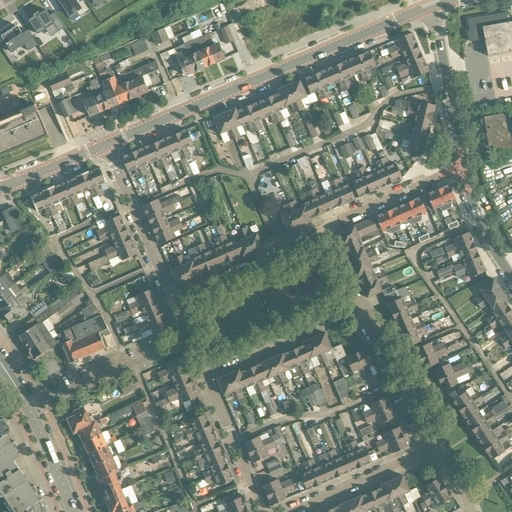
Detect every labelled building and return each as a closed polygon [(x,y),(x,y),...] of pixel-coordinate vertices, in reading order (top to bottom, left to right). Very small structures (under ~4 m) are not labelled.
[(75,0),(59,0),(65,8),(63,9),(67,15),(69,14),(70,16),(77,12),(80,17),(89,10),(83,0),(78,4),(75,0)] [(38,34),(46,30),(53,24),(58,32),(65,28),(55,13),(50,16),(46,10),(40,14),(38,12),(33,15),(34,17),(29,20),(38,34)] [(470,32),(467,32),(469,42),(485,40),(488,57),(511,52),(511,21),(511,22),(510,12),(468,20),(470,32)] [(17,25),(1,36),(12,53),(28,42),(32,49),(38,45),(28,30),(23,34),(17,25)] [(226,45),(233,41),(227,26),(219,29),(226,45)] [(156,45),(169,39),(164,28),(152,33),(156,45)] [(388,48),(391,54),(416,43),(412,33),(397,40),(399,44),(388,48)] [(205,40),(215,63),(225,59),(219,44),(215,46),(209,34),(203,37),(205,40)] [(133,50),(146,45),(144,39),(131,45),(133,50)] [(198,53),(205,68),(215,63),(205,40),(200,43),(203,51),(198,53)] [(184,45),(195,72),(205,68),(198,53),(193,41),(184,44),(185,44),(184,45)] [(416,43),(391,54),(392,58),(403,54),(405,59),(421,53),(416,43)] [(195,72),(184,45),(174,49),(176,53),(180,51),(184,59),(179,61),(182,69),(185,75),(185,76),(195,72)] [(165,69),(173,65),(168,52),(159,55),(165,69)] [(370,52),(358,56),(368,80),(373,78),(371,73),(370,73),(368,69),(376,66),(370,52)] [(421,53),(405,59),(407,63),(396,68),(399,73),(425,62),(421,53)] [(368,80),(358,56),(348,61),(354,75),(360,73),(362,77),(361,77),(363,82),(368,80)] [(119,63),(119,65),(121,69),(130,65),(128,59),(119,63)] [(103,93),(109,108),(119,104),(108,80),(100,60),(94,62),(99,75),(95,77),(96,79),(103,93)] [(156,61),(127,73),(137,96),(148,91),(142,77),(159,70),(156,61)] [(354,75),(348,61),(337,66),(347,89),(352,87),(350,82),(349,83),(347,78),(354,75)] [(425,62),(399,73),(395,75),(397,80),(401,78),(411,73),(414,79),(429,72),(425,62)] [(87,69),(85,64),(79,66),(81,72),(87,69)] [(347,89),(337,66),(326,70),(332,84),(338,82),(340,86),(339,87),(341,91),(347,89)] [(332,84),(326,70),(316,75),(326,98),(327,101),(331,99),(330,96),(331,96),(328,91),(327,92),(326,87),(332,84)] [(53,92),(72,84),(67,73),(48,81),(53,92)] [(137,96),(127,73),(122,75),(126,83),(122,85),(128,100),(137,96)] [(320,100),(321,100),(326,98),(316,75),(304,80),(310,94),(317,91),(319,95),(318,96),(320,100)] [(388,90),(394,87),(390,76),(384,78),(388,90)] [(118,86),(114,78),(108,80),(119,104),(128,100),(122,85),(118,86)] [(90,90),(100,112),(109,108),(103,93),(96,79),(90,82),(91,86),(88,88),(86,89),(87,91),(89,90),(90,90)] [(300,81),(289,86),(299,111),(305,109),(303,104),(302,104),(300,100),(307,97),(300,81)] [(72,84),(53,92),(56,98),(57,97),(59,104),(65,101),(63,95),(75,90),(72,84)] [(299,111),(289,86),(278,91),(279,93),(285,107),(291,104),(293,108),(292,108),(294,113),(299,111)] [(372,103),(377,101),(371,86),(365,88),(372,103)] [(383,98),(388,96),(384,86),(379,88),(383,98)] [(100,112),(90,90),(89,90),(87,91),(85,92),(88,100),(84,101),(90,116),(100,112)] [(286,109),(285,107),(279,93),(268,98),(279,122),(280,125),(285,123),(282,115),(281,116),(279,111),(286,109)] [(279,122),(268,98),(258,103),(264,118),(270,115),(272,120),(273,124),(279,122)] [(65,101),(59,104),(65,118),(71,115),(65,101)] [(408,112),(433,118),(436,106),(420,102),(418,109),(414,108),(414,107),(409,106),(408,112)] [(264,118),(258,103),(247,107),(257,131),(262,129),(261,125),(260,125),(258,120),(264,118)] [(0,155),(48,135),(38,112),(35,104),(1,119),(0,118),(0,155)] [(353,120),(359,118),(353,105),(348,107),(353,120)] [(257,131),(247,107),(236,112),(242,125),(243,127),(249,124),(251,129),(250,129),(252,133),(257,131)] [(414,125),(430,129),(433,118),(408,112),(392,108),(391,113),(411,118),(412,117),(416,118),(414,125)] [(242,125),(236,112),(235,109),(224,114),(235,138),(240,136),(238,132),(237,132),(235,128),(242,125)] [(339,127),(344,124),(339,112),(333,114),(339,127)] [(235,138),(224,114),(213,118),(220,134),(226,131),(228,136),(227,136),(229,141),(235,138)] [(502,115),(485,118),(488,134),(486,134),(488,147),(491,147),(492,153),(511,149),(511,143),(510,133),(504,134),(502,124),(504,123),(502,115)] [(211,120),(206,122),(208,128),(214,125),(211,120)] [(312,139),(318,136),(312,123),(312,124),(307,126),(312,139)] [(404,129),(402,134),(427,140),(430,129),(414,125),(413,132),(408,131),(404,129)] [(376,129),(375,134),(384,142),(384,138),(386,132),(376,129)] [(176,134),(186,158),(191,157),(189,152),(188,152),(186,148),(193,145),(187,130),(176,134)] [(296,146),(293,140),(291,135),(290,132),(284,135),(290,148),(296,146)] [(392,140),(393,134),(386,132),(384,138),(392,140)] [(180,161),(182,160),(186,158),(176,134),(165,139),(171,154),(174,162),(180,160),(180,161)] [(370,151),(376,149),(369,134),(363,136),(370,151)] [(427,140),(402,134),(401,140),(406,141),(406,140),(411,142),(409,148),(424,152),(427,140)] [(358,151),(364,149),(359,138),(353,141),(358,151)] [(154,144),(164,168),(169,166),(167,161),(166,162),(164,157),(171,154),(165,139),(154,144)] [(345,159),(353,156),(348,143),(340,147),(345,159)] [(158,170),(164,168),(154,144),(143,148),(150,164),(156,161),(158,165),(157,166),(159,170),(158,170)] [(132,153),(143,177),(144,177),(148,175),(146,171),(145,171),(143,167),(150,164),(143,148),(132,153)] [(414,163),(421,155),(417,152),(411,160),(414,163)] [(143,177),(132,153),(121,158),(128,173),(134,170),(136,174),(135,175),(137,179),(143,177)] [(247,168),(253,166),(248,154),(243,157),(247,168)] [(300,170),(310,166),(306,156),(296,161),(297,164),(300,170)] [(386,157),(381,160),(391,184),(403,179),(396,164),(389,167),(388,162),(386,157)] [(391,184),(381,160),(376,162),(378,167),(379,166),(381,170),(374,173),(381,188),(391,184)] [(188,163),(182,165),(183,168),(187,175),(193,173),(189,164),(188,163)] [(297,179),(303,177),(297,164),(292,166),(297,179)] [(359,169),(370,193),(381,188),(374,173),(368,176),(366,172),(367,172),(365,167),(359,169)] [(100,168),(88,173),(98,197),(105,194),(103,189),(101,190),(99,185),(106,182),(100,168)] [(370,193),(359,169),(354,171),(356,176),(357,176),(359,180),(352,183),(359,198),(370,193)] [(167,173),(170,181),(176,178),(173,171),(167,173)] [(281,187),(287,184),(281,172),(275,174),(281,187)] [(98,197),(88,173),(76,177),(83,192),(90,189),(92,194),(90,195),(92,199),(98,197)] [(83,192),(76,177),(65,182),(75,206),(82,203),(80,199),(78,200),(76,195),(83,192)] [(340,177),(333,180),(343,205),(355,200),(348,184),(342,187),(340,183),(342,182),(340,177)] [(343,205),(333,180),(327,183),(329,188),(331,187),(333,191),(325,194),(332,210),(343,205)] [(75,206),(65,182),(54,187),(60,202),(67,199),(69,203),(67,204),(69,209),(75,206)] [(449,185),(438,190),(447,210),(451,208),(452,202),(456,200),(449,185)] [(60,202),(54,187),(42,192),(53,216),(59,213),(57,209),(55,209),(53,205),(60,202)] [(332,210),(325,194),(319,197),(317,193),(319,192),(316,187),(310,190),(321,215),(332,210)] [(321,215),(310,190),(304,193),(306,198),(308,197),(310,201),(303,204),(304,207),(311,222),(310,219),(321,215)] [(447,210),(438,190),(427,195),(430,200),(434,210),(438,207),(443,212),(447,210)] [(53,216),(42,192),(31,197),(37,211),(44,208),(46,213),(45,214),(47,218),(53,216)] [(172,205),(179,202),(182,201),(180,196),(160,205),(157,200),(142,206),(146,216),(172,205)] [(422,221),(422,214),(426,212),(420,198),(409,203),(418,223),(422,221)] [(311,222),(304,207),(297,210),(295,206),(297,205),(295,200),(289,203),(299,227),(311,222)] [(105,203),(107,211),(114,209),(112,202),(105,203)] [(299,227),(289,203),(283,206),(285,211),(286,210),(288,214),(281,217),(288,232),(299,227)] [(418,223),(409,203),(398,207),(405,222),(409,220),(413,225),(418,223)] [(151,225),(166,219),(164,214),(174,210),(172,205),(146,216),(151,225)] [(12,233),(23,228),(14,207),(3,212),(12,233)] [(404,222),(398,207),(387,212),(396,232),(401,230),(400,224),(404,222)] [(387,212),(376,217),(383,232),(387,230),(392,234),(396,232),(387,212)] [(99,237),(125,226),(120,216),(105,222),(107,227),(96,232),(99,237)] [(447,226),(452,223),(449,217),(444,220),(447,226)] [(155,235),(181,224),(178,219),(168,223),(166,219),(151,225),(155,235)] [(379,235),(379,233),(374,223),(372,219),(339,233),(344,244),(348,254),(363,248),(361,243),(379,235)] [(172,233),(183,229),(181,224),(155,235),(159,245),(174,238),(172,233)] [(114,242),(129,235),(125,226),(99,237),(101,242),(112,237),(114,242)] [(241,256),(236,243),(235,241),(228,243),(226,239),(227,239),(225,234),(221,226),(216,228),(220,237),(230,261),(241,256)] [(246,227),(242,229),(253,254),(259,252),(261,252),(263,250),(264,250),(263,248),(264,246),(262,245),(257,234),(250,237),(246,227)] [(28,237),(33,233),(28,228),(23,233),(28,237)] [(253,254),(242,229),(237,231),(239,237),(240,236),(241,240),(236,243),(241,256),(242,259),(253,254)] [(444,249),(446,254),(473,243),(469,233),(454,239),(456,244),(444,249)] [(107,256),(133,244),(129,235),(114,242),(116,246),(105,251),(107,256)] [(230,261),(220,237),(215,239),(217,243),(219,247),(213,250),(220,266),(230,261)] [(473,243),(446,254),(448,259),(459,254),(461,259),(477,252),(473,243)] [(133,244),(107,256),(89,264),(92,271),(110,263),(109,261),(120,256),(122,261),(137,254),(133,244)] [(220,266),(213,250),(206,253),(205,248),(203,244),(198,246),(209,271),(220,266)] [(209,271),(198,246),(193,248),(195,252),(196,252),(197,257),(191,259),(198,275),(209,271)] [(42,259),(51,252),(48,247),(39,255),(42,259)] [(363,248),(348,254),(352,265),(377,255),(375,250),(370,252),(371,253),(366,254),(363,248)] [(432,251),(433,257),(445,254),(444,248),(432,251)] [(198,275),(191,259),(188,252),(177,257),(188,282),(199,277),(198,275)] [(477,252),(461,259),(463,263),(452,268),(451,265),(436,272),(439,279),(481,262),(477,252)] [(51,271),(60,265),(53,254),(45,260),(49,264),(47,265),(51,271)] [(377,255),(352,265),(357,276),(358,275),(373,269),(370,263),(374,261),(374,262),(379,260),(377,255)] [(188,282),(177,257),(171,260),(173,264),(175,263),(177,268),(170,271),(175,283),(175,285),(177,286),(177,287),(179,286),(181,287),(183,284),(188,282)] [(481,262),(439,279),(441,284),(442,286),(457,280),(461,289),(473,283),(471,278),(485,272),(481,262)] [(69,284),(76,279),(68,268),(61,273),(69,284)] [(362,286),(386,276),(384,271),(379,273),(380,274),(375,276),(373,269),(358,275),(362,286)] [(0,296),(9,290),(3,282),(10,277),(8,273),(0,278),(0,296)] [(94,287),(101,282),(96,275),(89,280),(94,287)] [(388,281),(386,276),(362,286),(367,297),(382,291),(379,284),(383,283),(388,281)] [(474,300),(477,304),(500,289),(493,279),(478,289),(482,295),(478,298),(478,297),(474,300)] [(0,307),(2,310),(3,310),(24,295),(29,291),(25,286),(21,290),(16,284),(9,290),(0,296),(0,307)] [(27,347),(49,332),(42,322),(84,291),(80,284),(48,308),(34,318),(38,324),(20,336),(20,338),(22,342),(24,342),(27,347)] [(382,291),(386,301),(407,292),(405,288),(404,288),(396,292),(394,286),(382,291)] [(128,305),(130,310),(156,299),(152,289),(137,296),(139,300),(128,305)] [(500,289),(477,304),(480,309),(484,307),(483,306),(487,303),(491,308),(492,309),(505,301),(507,299),(500,289)] [(407,292),(386,301),(387,303),(392,315),(416,304),(414,299),(409,301),(410,302),(405,304),(403,299),(409,297),(407,292)] [(3,310),(2,310),(1,311),(10,322),(20,314),(23,317),(28,313),(22,306),(28,301),(24,295),(3,310)] [(87,307),(92,303),(89,298),(84,302),(87,307)] [(156,299),(130,310),(132,315),(143,310),(145,315),(160,308),(156,299)] [(29,312),(34,318),(48,308),(44,301),(29,312)] [(492,309),(491,308),(489,309),(493,315),(489,318),(489,317),(485,320),(488,325),(510,309),(505,301),(492,309)] [(86,321),(101,315),(93,303),(92,303),(87,307),(82,311),(86,321)] [(416,304),(392,315),(396,326),(412,319),(409,313),(414,311),(414,312),(418,310),(416,304)] [(160,308),(145,315),(147,319),(136,324),(138,330),(165,318),(160,308)] [(511,311),(510,309),(488,325),(491,329),(495,326),(494,326),(498,323),(503,329),(511,322),(511,311)] [(117,322),(128,317),(125,311),(114,316),(117,322)] [(101,315),(86,321),(63,331),(68,341),(61,344),(70,364),(70,363),(78,360),(79,359),(83,357),(84,358),(85,357),(89,355),(90,355),(99,351),(100,351),(100,350),(108,347),(104,337),(110,334),(101,315)] [(165,318),(138,330),(122,337),(124,341),(122,342),(124,347),(134,342),(132,339),(141,335),(140,334),(151,329),(153,334),(169,328),(165,318)] [(412,319),(396,326),(401,337),(426,327),(424,322),(419,324),(415,326),(412,319)] [(511,322),(503,329),(506,335),(503,337),(502,336),(498,339),(497,338),(487,345),(491,351),(501,344),(511,336),(511,322)] [(426,327),(401,337),(405,347),(421,341),(418,335),(423,333),(423,334),(428,332),(426,327)] [(56,344),(49,332),(27,347),(30,352),(29,354),(31,356),(33,357),(34,358),(43,353),(46,353),(47,352),(47,350),(56,344)] [(65,337),(63,332),(54,337),(56,341),(65,337)] [(313,338),(324,363),(330,361),(335,359),(331,349),(324,333),(313,338)] [(511,336),(501,344),(504,348),(508,346),(508,345),(511,342),(511,336)] [(324,363),(313,338),(302,342),(303,345),(309,359),(310,359),(316,356),(318,360),(317,361),(319,366),(324,363)] [(415,349),(419,359),(445,348),(443,343),(433,347),(431,343),(415,349)] [(345,358),(346,357),(341,344),(331,349),(335,359),(337,362),(346,358),(345,358)] [(310,359),(309,359),(303,345),(293,350),(304,374),(309,372),(307,367),(306,368),(304,363),(311,360),(310,359)] [(445,348),(419,359),(423,369),(439,363),(437,358),(447,353),(445,348)] [(356,353),(367,379),(371,390),(376,388),(371,377),(366,366),(372,364),(365,349),(356,353)] [(304,374),(293,350),(283,354),(290,370),(293,378),(299,376),(304,374)] [(290,370),(283,354),(283,353),(271,358),(282,383),(287,381),(285,377),(284,377),(283,373),(290,370)] [(356,353),(346,357),(345,358),(346,358),(337,362),(344,378),(344,379),(346,378),(353,375),(357,384),(362,382),(361,381),(367,379),(356,353)] [(158,374),(160,378),(186,367),(181,357),(166,364),(169,369),(158,374)] [(282,383),(271,358),(260,363),(261,364),(267,379),(274,376),(276,381),(275,381),(277,386),(282,383)] [(434,370),(438,379),(465,368),(463,363),(452,368),(450,363),(434,370)] [(267,379),(261,364),(251,368),(261,392),(266,390),(264,386),(263,386),(261,382),(267,379)] [(465,368),(438,379),(443,389),(458,383),(456,378),(467,373),(473,371),(471,366),(465,368)] [(186,367),(160,378),(162,384),(173,379),(175,383),(190,377),(186,367)] [(261,392),(251,368),(240,373),(246,386),(247,388),(252,385),(254,390),(256,395),(261,392)] [(246,386),(240,373),(239,370),(228,374),(239,400),(244,398),(242,393),(241,393),(239,389),(246,386)] [(239,400),(228,374),(217,379),(224,395),(230,392),(232,397),(234,402),(239,400)] [(125,394),(141,387),(136,377),(120,384),(125,394)] [(190,377),(175,383),(177,388),(158,396),(160,401),(194,386),(190,377)] [(344,379),(344,378),(333,383),(340,400),(351,395),(348,388),(350,388),(346,378),(344,379)] [(313,393),(320,389),(318,383),(310,386),(313,393)] [(194,386),(160,401),(155,402),(158,408),(181,398),(183,403),(198,396),(194,386)] [(322,389),(320,389),(313,393),(318,404),(320,408),(329,404),(322,389)] [(484,401),(492,395),(489,391),(481,396),(484,401)] [(453,401),(459,411),(481,397),(478,392),(473,395),(474,396),(470,398),(466,392),(453,401)] [(318,404),(313,393),(307,396),(312,407),(318,404)] [(362,413),(364,418),(390,407),(386,397),(371,403),(373,408),(362,413)] [(481,397),(459,411),(466,420),(479,412),(475,406),(479,404),(483,401),(481,397)] [(272,416),(277,413),(271,400),(266,403),(272,416)] [(285,412),(290,410),(288,401),(282,402),(285,412)] [(492,408),(492,409),(496,415),(507,407),(503,401),(492,408)] [(390,407),(364,418),(366,423),(378,418),(380,423),(395,417),(390,407)] [(494,416),(472,430),(478,440),(491,431),(488,425),(491,423),(492,424),(510,412),(507,407),(496,415),(494,416)] [(78,431),(96,423),(92,415),(88,417),(84,408),(72,413),(74,416),(68,419),(70,424),(70,426),(71,430),(73,431),(74,432),(78,431)] [(141,428),(152,424),(147,411),(146,411),(137,416),(136,416),(141,428)] [(472,430),(494,416),(491,411),(486,415),(483,418),(479,412),(466,420),(472,430)] [(244,414),(249,425),(256,422),(251,412),(244,414)] [(174,441),(186,436),(210,425),(206,414),(191,420),(194,427),(189,429),(189,428),(184,430),(183,427),(170,432),(174,441)] [(110,419),(109,416),(106,418),(106,417),(99,420),(102,425),(108,422),(107,421),(110,419)] [(0,437),(6,434),(10,431),(10,430),(7,425),(6,425),(3,418),(0,419),(0,437)] [(339,433),(345,431),(340,419),(334,421),(339,433)] [(83,442),(101,434),(96,423),(78,431),(80,435),(79,436),(81,440),(83,441),(83,442)] [(155,431),(152,424),(141,428),(140,429),(143,436),(155,431)] [(210,425),(186,436),(188,441),(193,439),(193,438),(197,436),(200,442),(215,436),(210,425)] [(362,436),(374,431),(371,425),(359,430),(362,436)] [(248,453),(284,438),(285,437),(280,426),(273,429),(276,434),(272,436),(272,437),(261,441),(259,436),(244,443),(248,453)] [(312,444),(319,441),(313,427),(307,430),(312,444)] [(375,443),(377,448),(403,437),(399,427),(384,433),(386,438),(375,443)] [(491,431),(478,440),(485,450),(511,432),(508,427),(498,434),(499,434),(495,437),(491,431)] [(511,432),(485,450),(491,460),(504,451),(500,445),(504,442),(504,443),(509,440),(511,437),(511,432)] [(6,434),(0,437),(0,491),(13,511),(21,511),(41,499),(40,499),(39,500),(34,492),(37,490),(34,485),(31,487),(13,460),(20,455),(15,447),(17,445),(14,440),(11,442),(6,434)] [(106,446),(101,434),(83,442),(83,444),(85,448),(87,449),(89,454),(106,446)] [(361,437),(365,447),(369,445),(367,442),(368,442),(367,441),(368,440),(368,439),(371,438),(369,434),(361,437)] [(215,436),(200,442),(203,449),(198,451),(198,450),(193,452),(196,457),(220,447),(215,436)] [(403,437),(377,448),(379,453),(390,448),(392,453),(407,446),(403,437)] [(284,438),(248,453),(253,462),(268,456),(266,451),(286,443),(284,438)] [(106,446),(89,454),(91,458),(90,460),(92,464),(94,465),(94,466),(112,458),(109,451),(113,449),(113,448),(119,445),(117,440),(111,444),(106,446)] [(350,442),(350,443),(360,467),(372,462),(365,447),(359,450),(357,445),(358,445),(356,440),(355,440),(350,442)] [(360,467),(350,443),(345,445),(347,449),(348,449),(350,454),(343,456),(350,471),(360,467)] [(220,447),(196,457),(198,462),(202,460),(202,459),(206,457),(209,464),(224,457),(220,447)] [(350,471),(343,456),(337,459),(335,454),(336,454),(334,449),(329,452),(339,476),(350,471)] [(339,476),(329,452),(324,454),(326,459),(326,458),(328,463),(322,465),(328,481),(339,476)] [(153,464),(158,462),(156,456),(150,458),(153,464)] [(224,457),(209,464),(212,470),(208,472),(207,471),(202,473),(205,478),(229,468),(224,457)] [(112,458),(94,466),(94,467),(96,472),(98,473),(99,477),(113,471),(117,470),(112,458)] [(268,469),(279,464),(277,459),(266,464),(268,469)] [(328,481),(322,465),(315,468),(313,464),(314,463),(312,459),(307,461),(318,485),(328,481)] [(318,485),(307,461),(302,463),(304,468),(305,467),(307,472),(300,475),(306,490),(318,485)] [(280,464),(279,464),(268,469),(267,469),(270,476),(283,471),(280,464)] [(229,468),(205,478),(207,484),(212,482),(211,481),(216,479),(219,486),(234,479),(229,468)] [(113,471),(99,477),(97,478),(98,479),(97,481),(99,486),(101,487),(101,488),(102,488),(105,496),(120,490),(113,471)] [(171,471),(165,474),(168,483),(175,481),(171,471)] [(403,475),(392,480),(403,505),(407,503),(405,498),(404,498),(402,494),(410,491),(403,475)] [(425,501),(445,487),(439,477),(426,486),(430,492),(426,494),(425,494),(421,496),(425,501)] [(129,486),(136,484),(133,478),(127,481),(129,486)] [(267,495),(292,484),(290,479),(279,484),(277,479),(262,486),(267,495)] [(403,505),(392,480),(380,485),(382,488),(387,501),(394,498),(395,502),(397,507),(403,505)] [(292,484),(267,495),(271,505),(286,499),(283,494),(295,489),(292,484)] [(176,495),(182,493),(180,486),(171,489),(173,494),(176,495)] [(445,487),(425,501),(428,506),(432,503),(431,502),(435,500),(439,506),(452,497),(445,487)] [(387,501),(382,488),(372,492),(380,511),(385,511),(384,509),(383,510),(382,505),(388,502),(387,501)] [(120,490),(105,496),(107,502),(108,504),(107,506),(109,511),(110,511),(116,511),(132,506),(131,505),(128,497),(124,498),(120,490)] [(380,511),(372,492),(361,496),(367,511),(373,509),(374,511),(380,511)] [(365,511),(367,511),(361,496),(350,500),(354,511),(365,511)] [(220,511),(232,511),(245,507),(241,497),(226,503),(229,508),(220,511)] [(46,511),(42,501),(42,500),(41,500),(41,499),(21,511),(46,511)] [(131,505),(132,506),(116,511),(133,511),(134,511),(139,510),(138,508),(145,505),(143,500),(131,505)] [(178,511),(188,511),(193,510),(189,500),(176,505),(178,511)] [(354,511),(350,500),(338,505),(339,506),(341,511),(354,511)]
